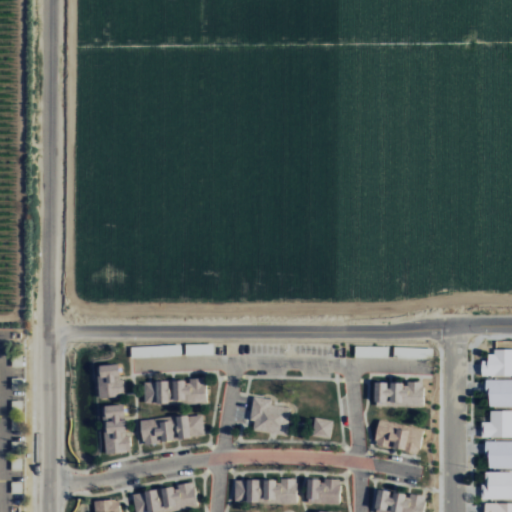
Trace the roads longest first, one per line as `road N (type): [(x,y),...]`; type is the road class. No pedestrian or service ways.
road 1 (residential): [(48,318),(511,323)]
road 2 (track): [(48,318),(50,0)]
road 3 (residential): [(48,511),(48,318)]
road 4 (residential): [(453,511),(454,323)]
